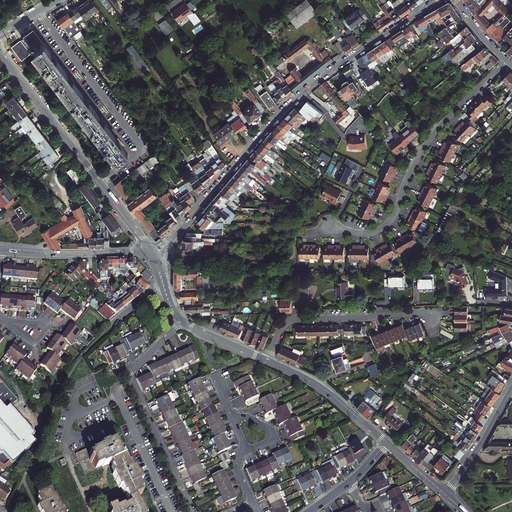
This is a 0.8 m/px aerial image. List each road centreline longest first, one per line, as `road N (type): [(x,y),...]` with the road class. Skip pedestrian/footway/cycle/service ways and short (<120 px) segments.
road 1 (tertiary): [(437,0),(301,93),(177,232),(150,250)]
road 2 (residential): [(328,229),(385,225),(438,127),(506,60)]
road 3 (tertiary): [(0,53),(150,250)]
road 4 (residential): [(193,511),(127,370),(182,320)]
road 5 (residential): [(267,361),(293,319),(436,312)]
road 6 (tertiary): [(0,249),(150,250)]
road 7 (tertiary): [(267,361),(328,392),(385,441)]
road 8 (residential): [(444,493),(511,389)]
